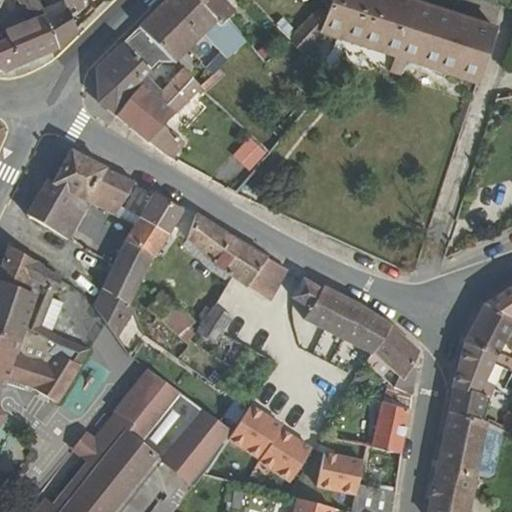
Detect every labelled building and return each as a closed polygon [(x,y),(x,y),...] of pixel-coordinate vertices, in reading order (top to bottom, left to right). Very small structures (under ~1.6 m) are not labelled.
[(0,72),(4,73),(58,50),(42,10),(37,0),(18,0),(21,2),(33,20),(6,31),(8,39),(0,42),(0,72)] [(59,50),(77,32),(70,15),(85,6),(82,1),(84,0),(62,0),(63,2),(42,10),(58,50),(59,50)] [(166,0),(96,69),(98,102),(115,116),(136,88),(145,78),(159,62),(174,63),(204,32),(222,51),(206,69),(210,72),(242,36),(227,19),(220,25),(196,0),(166,0)] [(196,0),(220,25),(227,19),(234,13),(222,0),(196,0)] [(325,0),(323,4),(296,33),(288,41),(304,54),(321,32),(360,45),(375,0),(325,0)] [(417,3),(409,0),(375,0),(360,45),(395,57),(399,58),(417,3)] [(495,28),(417,3),(399,58),(416,63),(477,83),(495,28)] [(399,58),(395,57),(391,70),(411,76),(416,63),(399,58)] [(136,88),(115,116),(148,144),(171,160),(184,143),(163,126),(201,88),(183,69),(173,79),(162,92),(145,78),(136,88)] [(231,158),(251,176),(270,156),(250,138),(231,158)] [(53,182),(52,183),(87,202),(106,167),(71,151),(53,182)] [(135,183),(106,167),(87,202),(115,217),(120,207),(135,183)] [(49,180),(26,216),(67,240),(87,202),(52,183),(53,182),(49,180)] [(154,193),(143,212),(171,230),(185,209),(180,206),(179,208),(154,193)] [(120,207),(115,217),(134,227),(140,218),(120,207)] [(134,227),(125,241),(152,259),(154,260),(171,230),(143,212),(140,218),(134,227)] [(232,238),(195,215),(187,239),(214,266),(232,238)] [(237,241),(232,238),(214,266),(223,272),(231,259),(227,256),(237,241)] [(152,259),(125,241),(93,307),(116,339),(135,310),(129,306),(152,259)] [(227,256),(231,259),(223,272),(247,288),(267,259),(237,241),(227,256)] [(9,246),(0,267),(0,280),(20,289),(21,286),(25,288),(29,285),(39,290),(41,285),(55,292),(60,279),(42,269),(43,267),(9,246)] [(288,270),(267,259),(248,287),(270,300),(288,270)] [(304,279),(293,298),(310,309),(304,319),(372,354),(390,327),(355,303),(322,287),(322,289),(304,279)] [(0,280),(0,333),(20,340),(36,295),(20,289),(0,280)] [(0,387),(0,388),(2,389),(6,378),(36,388),(34,390),(57,404),(89,350),(62,339),(41,326),(55,292),(41,285),(39,290),(29,285),(25,288),(21,286),(20,289),(36,295),(20,340),(0,333),(0,387)] [(511,287),(485,305),(511,319),(511,287)] [(184,331),(194,322),(179,307),(160,294),(149,309),(158,318),(176,334),(179,337),(184,331)] [(511,319),(485,305),(464,344),(496,357),(493,364),(511,372),(511,373),(505,389),(511,392),(511,409),(511,413),(511,358),(499,353),(505,342),(511,347),(511,319)] [(202,326),(201,334),(217,344),(222,335),(231,317),(214,307),(202,326)] [(158,318),(151,327),(168,343),(176,334),(158,318)] [(372,354),(366,362),(382,377),(390,369),(400,378),(394,388),(412,396),(416,368),(411,366),(419,354),(390,327),(372,354)] [(184,331),(179,337),(185,342),(190,337),(184,331)] [(222,335),(217,344),(229,350),(222,361),(232,368),(245,347),(222,335)] [(452,388),(454,388),(486,396),(489,397),(494,385),(505,389),(511,373),(511,372),(493,364),(496,357),(464,344),(452,388)] [(110,511),(154,457),(193,488),(210,468),(216,458),(232,433),(148,371),(94,440),(93,441),(101,447),(87,464),(53,507),(45,501),(36,511),(110,511)] [(390,383),(384,403),(410,409),(412,396),(394,388),(390,383)] [(486,396),(454,388),(449,413),(480,420),(484,402),(486,396)] [(383,402),(372,449),(401,454),(410,409),(384,403),(383,402)] [(281,427),(250,406),(232,433),(227,440),(259,461),(258,463),(289,483),(311,450),(279,430),(281,427)] [(480,420),(449,413),(437,468),(428,511),(467,511),(476,479),(488,422),(480,420)] [(494,425),(488,422),(476,479),(489,482),(500,428),(494,425)] [(86,434),(72,452),(87,464),(101,447),(93,441),(94,440),(86,434)] [(317,489),(356,497),(358,488),(364,462),(325,453),(317,489)] [(210,468),(209,474),(219,477),(225,460),(216,458),(210,468)] [(392,511),(395,496),(358,488),(352,511),(392,511)] [(297,499),(293,511),(331,511),(333,509),(297,499)]
